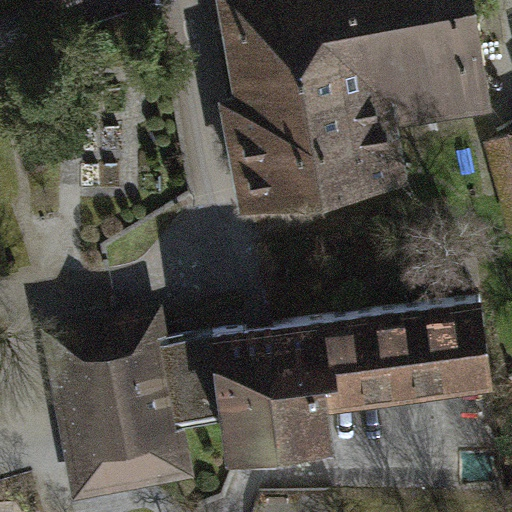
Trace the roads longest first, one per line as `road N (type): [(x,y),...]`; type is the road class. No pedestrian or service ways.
road 1 (residential): [(260,321),(227,216),(180,0)]
road 2 (residential): [(0,45),(143,0)]
